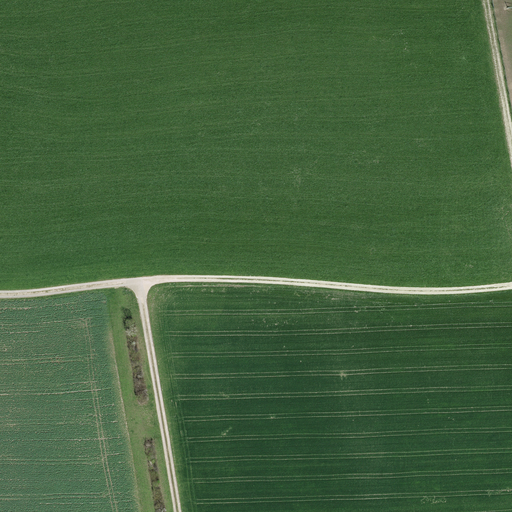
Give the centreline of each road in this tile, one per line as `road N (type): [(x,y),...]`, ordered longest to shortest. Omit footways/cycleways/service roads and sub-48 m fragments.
road 1 (track): [(0,295),(172,281),(433,291),(511,285)]
road 2 (track): [(136,282),(174,511)]
road 3 (track): [(511,161),(484,0)]
